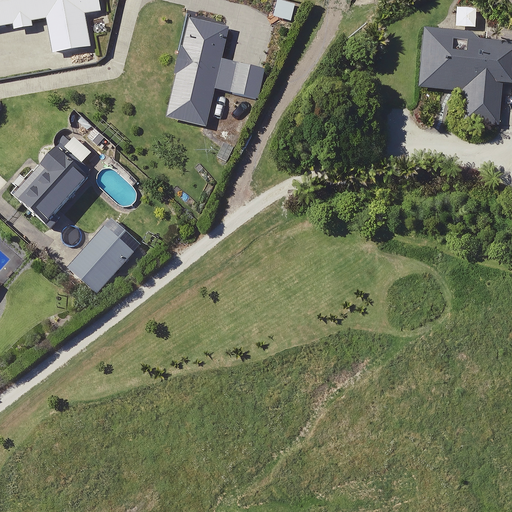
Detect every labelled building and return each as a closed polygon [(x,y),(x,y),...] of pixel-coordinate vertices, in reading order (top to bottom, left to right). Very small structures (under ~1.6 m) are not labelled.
[(0,0),(0,30),(13,28),(14,33),(33,30),(32,24),(46,22),(52,57),(91,50),(85,16),(105,13),(102,0),(0,0)] [(229,26),(187,17),(166,121),(206,129),(213,92),(257,101),(263,70),(222,62),(229,26)] [(511,39),(424,32),(419,92),(463,95),(460,129),(498,132),(502,90),(511,90),(511,39)] [(73,141),(65,150),(83,167),(91,158),(73,141)] [(83,167),(65,150),(62,146),(13,198),(44,227),(93,176),(83,167)]
